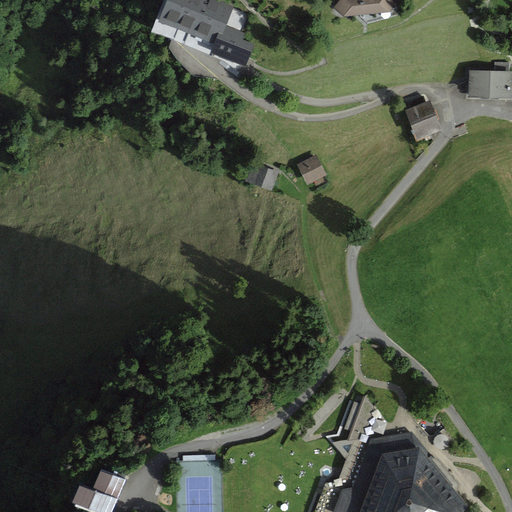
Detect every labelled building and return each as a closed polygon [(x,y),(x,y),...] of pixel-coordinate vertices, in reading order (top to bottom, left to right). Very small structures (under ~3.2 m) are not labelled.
[(226,25),(234,6),(219,0),(164,0),(157,17),(199,36),(214,42),(210,51),(245,65),(254,44),(243,39),(246,33),(226,25)] [(339,0),(334,7),(344,15),(390,11),(398,0),(339,0)] [(469,71),(468,98),(511,100),(511,72),(469,71)] [(425,97),(401,106),(415,143),(439,133),(425,97)] [(307,183),(328,172),(318,154),(297,165),(307,183)] [(272,191),(279,173),(257,164),(250,183),(272,191)] [(362,438),(374,407),(365,396),(361,405),(355,402),(345,428),(352,430),(348,440),(362,438)] [(426,451),(411,433),(391,436),(387,447),(367,450),(363,462),(364,463),(355,488),(343,489),(334,511),(449,511),(463,501),(456,492),(458,483),(438,460),(430,461),(424,455),(426,451)] [(76,499),(105,511),(110,511),(112,508),(125,478),(101,468),(93,486),(83,482),(76,499)]
